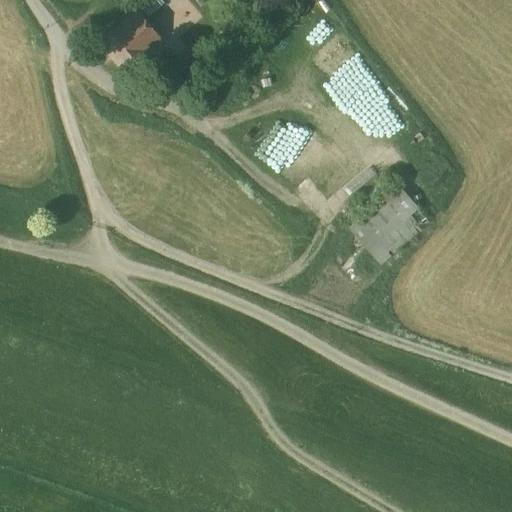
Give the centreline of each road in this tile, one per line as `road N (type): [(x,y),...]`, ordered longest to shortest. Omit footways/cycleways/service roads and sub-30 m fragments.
road 1 (track): [(0,234),(153,274),(255,314),(511,440)]
road 2 (track): [(105,262),(250,393),(290,449),(389,511)]
road 3 (unclassified): [(32,0),(56,44),(61,100),(94,201)]
